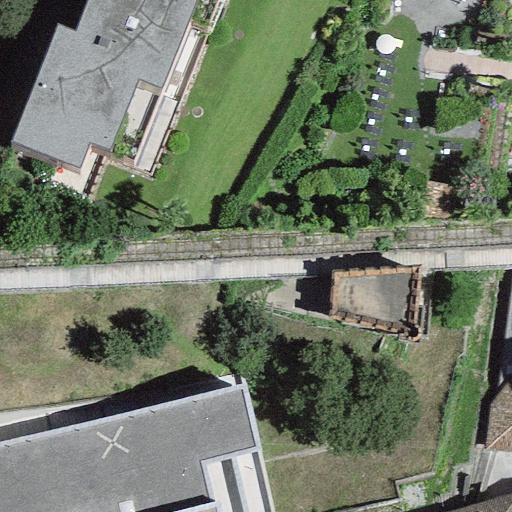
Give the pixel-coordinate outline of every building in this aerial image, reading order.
[(86,0),(74,31),(56,24),(11,141),(79,167),(88,146),(132,163),(186,23),(205,30),(216,0),(86,0)] [(418,267),(330,272),(331,316),(412,332),(418,267)] [(511,379),(487,410),(485,450),(511,454),(511,379)] [(270,511),(249,386),(0,447),(0,511),(270,511)] [(511,511),(511,499),(458,511),(511,511)]
